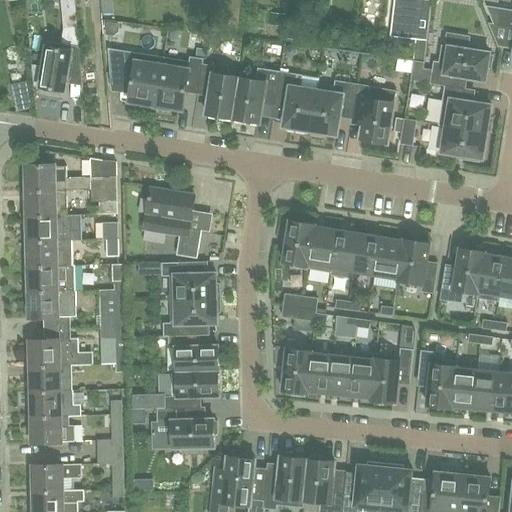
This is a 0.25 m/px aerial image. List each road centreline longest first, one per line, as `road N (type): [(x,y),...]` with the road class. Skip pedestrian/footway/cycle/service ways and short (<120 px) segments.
road 1 (residential): [(262,166),(247,261),(253,422),(511,447)]
road 2 (residential): [(262,166),(0,121)]
road 3 (residential): [(502,206),(262,166)]
